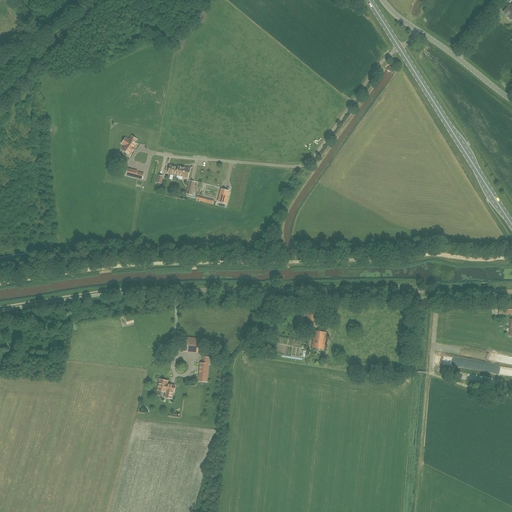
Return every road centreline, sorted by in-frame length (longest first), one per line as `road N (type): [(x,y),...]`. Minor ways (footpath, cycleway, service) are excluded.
road 1 (track): [(0,283),(149,262),(511,257)]
road 2 (unclassified): [(511,291),(168,291)]
road 3 (primary): [(511,225),(399,48)]
road 4 (track): [(0,311),(168,291)]
